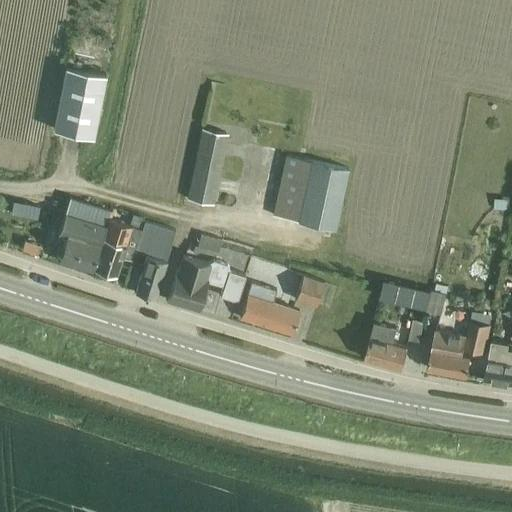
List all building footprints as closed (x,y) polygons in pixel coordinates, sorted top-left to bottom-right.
[(92,137),(105,74),(65,67),(53,130),(92,137)] [(212,204),(228,133),(201,128),(186,198),(212,204)] [(333,228),(346,168),(287,155),(274,215),(333,228)] [(61,259),(92,269),(106,226),(108,218),(108,217),(110,209),(71,197),(55,243),(65,246),(61,259)] [(11,213),(24,216),(26,204),(14,201),(11,213)] [(438,247),(459,218),(452,213),(431,242),(438,247)] [(106,226),(92,269),(116,276),(121,257),(131,260),(135,249),(141,227),(108,218),(106,226)] [(155,298),(160,279),(175,229),(145,220),(142,228),(141,227),(135,249),(147,253),(135,292),(155,298)] [(222,239),(201,233),(197,247),(218,253),(222,239)] [(24,240),(21,249),(36,254),(39,245),(24,240)] [(246,241),(244,250),(263,255),(266,247),(246,241)] [(177,268),(167,300),(198,309),(203,290),(207,280),(224,285),(221,296),(238,301),(246,274),(232,270),(229,264),(214,260),(208,263),(183,255),(178,269),(177,268)] [(299,286),(296,297),(317,303),(324,280),(303,273),(299,286)] [(246,298),(240,317),(292,334),(298,314),(299,309),(272,301),(276,289),(251,281),(247,293),(246,298)] [(432,289),(431,297),(428,309),(441,312),(446,292),(432,289)] [(418,340),(423,320),(414,318),(409,338),(418,340)] [(467,375),(471,355),(464,354),(465,349),(485,353),(490,323),(470,320),(467,334),(435,329),(428,368),(467,375)] [(402,368),(408,349),(408,346),(392,342),(396,327),(374,321),(370,338),(364,357),(402,368)] [(511,383),(511,381),(511,349),(508,348),(509,342),(491,339),(484,378),(511,383)] [(394,389),(392,398),(409,402),(411,393),(394,389)]
